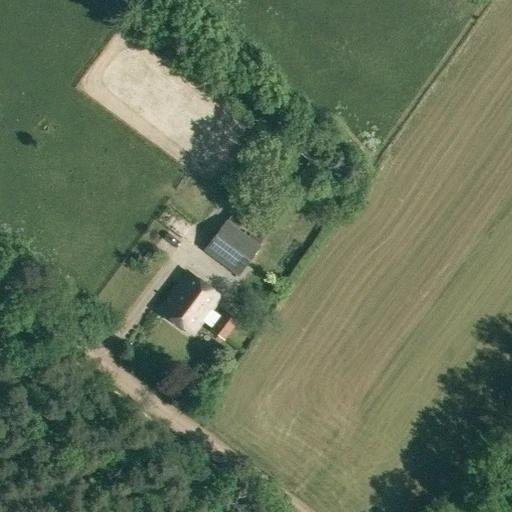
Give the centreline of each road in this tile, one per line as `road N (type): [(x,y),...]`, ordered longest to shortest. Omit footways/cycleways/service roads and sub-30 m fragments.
road 1 (track): [(308,511),(0,286)]
road 2 (track): [(226,206),(102,361)]
